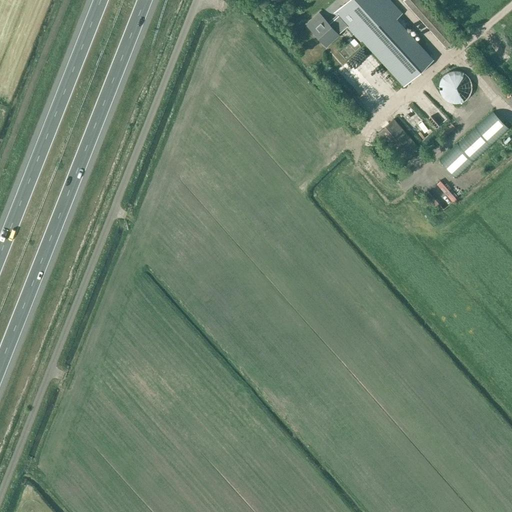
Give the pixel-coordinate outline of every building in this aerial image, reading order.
[(402,14),(389,0),(346,0),(334,11),(337,14),(328,22),(323,17),(309,29),(324,46),(347,26),(359,39),(360,38),(402,85),(432,58),(397,19),(402,14)] [(456,39),(419,0),(401,0),(446,48),(456,39)] [(363,49),(354,55),(359,62),(368,57),(363,49)] [(444,75),(444,98),(472,98),(473,76),(444,75)] [(478,116),(494,100),(483,89),(467,105),(478,116)] [(509,129),(501,121),(493,111),(460,142),(439,161),(455,179),(509,129)] [(416,118),(412,122),(424,134),(428,131),(416,118)] [(417,147),(393,119),(378,132),(401,160),(417,147)] [(366,133),(370,136),(378,128),(374,125),(366,133)]
